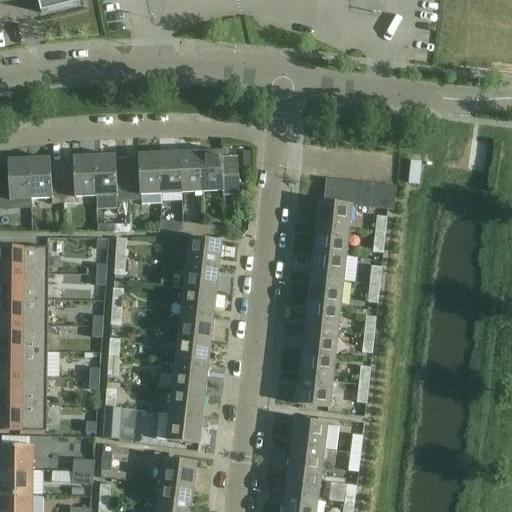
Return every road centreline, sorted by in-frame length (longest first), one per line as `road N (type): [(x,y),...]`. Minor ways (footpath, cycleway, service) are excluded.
road 1 (residential): [(234,511),(273,161)]
road 2 (residential): [(280,80),(113,70),(0,86)]
road 3 (residential): [(0,146),(161,128),(275,136)]
road 4 (residential): [(511,99),(280,80)]
road 5 (residential): [(273,161),(393,172)]
